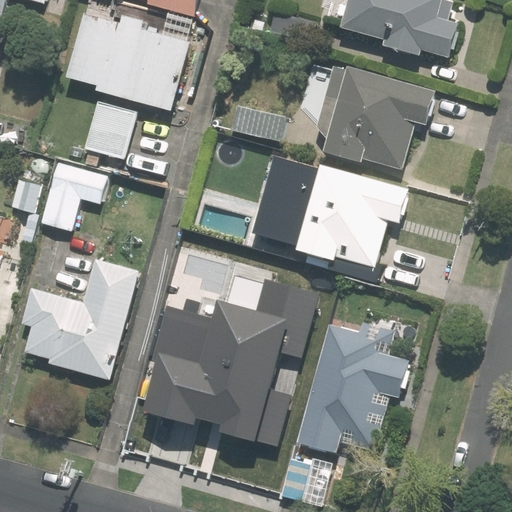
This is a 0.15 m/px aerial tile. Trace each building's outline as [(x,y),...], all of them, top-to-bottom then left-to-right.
[(0,0),(0,31),(8,0),(0,0)] [(141,0),(140,6),(194,21),(200,0),(141,0)] [(420,63),(422,55),(449,62),(464,5),(445,0),(337,0),(330,30),(384,45),(382,52),(420,63)] [(65,85),(173,115),(194,37),(86,7),(65,85)] [(276,13),(270,35),(313,47),(319,25),(276,13)] [(404,174),(417,128),(427,131),(436,97),(417,92),(335,70),(313,149),(324,152),(323,157),(361,168),(363,163),(404,174)] [(140,117),(98,106),(85,153),(127,164),(140,117)] [(288,123),(238,109),(232,131),(282,144),(288,123)] [(398,228),(407,195),(319,170),(318,173),(283,163),(279,179),(314,189),(296,251),(376,273),(389,226),(398,228)] [(90,176),(58,167),(41,227),(73,235),(82,203),(104,209),(111,182),(90,176)] [(44,189),(19,182),(11,212),(36,218),(44,189)] [(295,237),(253,225),(247,247),(289,259),(295,237)] [(126,320),(138,275),(95,263),(82,308),(33,294),(15,358),(113,385),(131,321),(126,320)] [(160,429),(230,449),(265,322),(195,302),(160,429)] [(410,352),(329,329),(297,444),(379,467),(410,352)] [(311,465),(290,460),(282,494),(281,496),(302,502),(311,465)]
